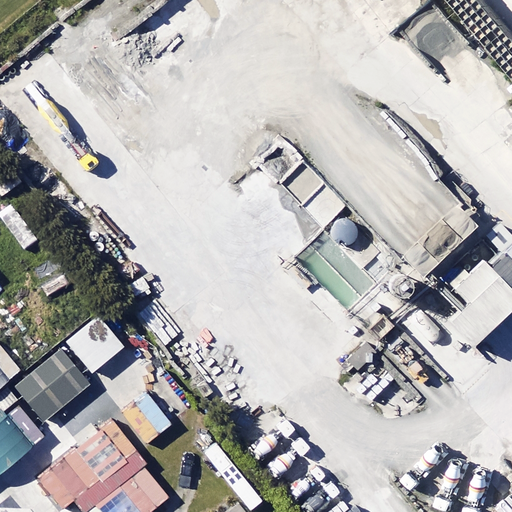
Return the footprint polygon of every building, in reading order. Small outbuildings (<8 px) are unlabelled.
[(343,209),(324,190),(304,209),(323,228),(343,209)] [(511,246),(460,294),(470,305),(450,324),(473,348),(511,312),(511,246)] [(123,350),(97,318),(67,342),(93,374),(123,350)] [(80,394),(51,358),(15,388),(45,423),(80,394)] [(272,511),(216,443),(203,453),(243,502),(230,511),(272,511)]
